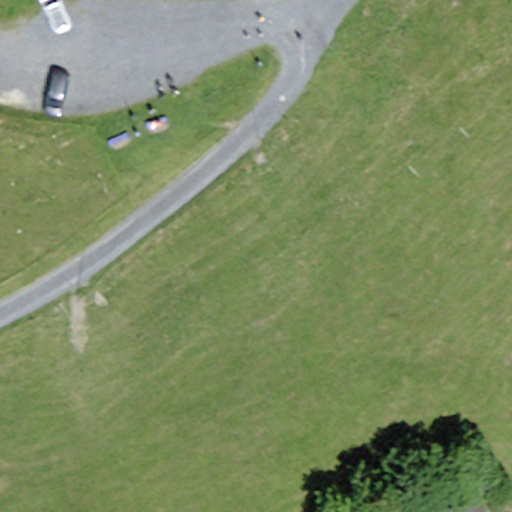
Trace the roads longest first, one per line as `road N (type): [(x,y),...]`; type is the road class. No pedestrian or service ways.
road 1 (track): [(0,312),(92,258),(289,95),(302,58),(300,25)]
road 2 (track): [(0,50),(114,69),(220,36),(300,25)]
